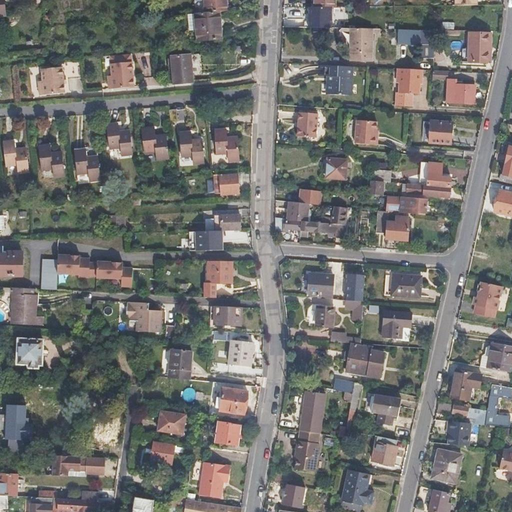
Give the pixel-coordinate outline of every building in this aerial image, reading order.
[(232,11),(231,0),(206,0),(207,1),(211,1),(212,13),(225,12),(232,11)] [(331,20),(331,8),(315,8),(308,8),(308,20),(331,20)] [(227,39),(225,12),(212,13),(185,15),(186,31),(195,30),(196,42),(227,39)] [(331,28),(331,20),(308,20),(308,29),(331,28)] [(371,61),(372,29),(350,29),(350,61),(371,61)] [(433,57),(434,30),(421,29),(421,57),(433,57)] [(486,62),(486,47),(491,47),(491,33),(469,33),(469,62),(486,62)] [(137,85),(134,53),(113,55),(114,75),(111,75),(112,88),(137,85)] [(193,83),(190,55),(171,57),(173,85),(193,83)] [(68,93),(66,74),(69,74),(72,77),(86,75),(84,58),(64,60),(65,67),(44,68),(45,81),(41,81),(43,95),(68,93)] [(350,95),(352,67),(318,65),(318,67),(325,67),(325,76),(327,76),(327,94),(350,95)] [(424,84),(424,78),(424,70),(397,69),(397,83),(400,83),(400,93),(398,93),(397,106),(414,106),(414,94),(421,94),(421,84),(424,84)] [(448,80),(448,71),(433,70),(433,80),(448,80)] [(474,104),(474,86),(454,85),(453,95),(444,94),(444,103),(474,104)] [(316,138),(317,114),(298,113),(298,138),(316,138)] [(376,136),(376,121),(356,121),(355,144),(377,145),(378,136),(376,136)] [(450,145),(451,123),(430,122),(429,143),(450,145)] [(133,154),(131,133),(121,134),(120,126),(108,127),(110,148),(121,147),(122,155),(133,154)] [(169,159),(167,138),(156,139),(155,131),(144,132),(146,153),(157,152),(158,160),(169,159)] [(240,160),(238,139),(227,139),(227,132),(215,133),(217,154),(228,153),(229,161),(240,160)] [(205,164),(203,142),(193,143),(192,135),(180,136),(183,158),(194,157),(194,165),(205,164)] [(28,170),(26,149),(16,149),(15,141),(3,143),(6,164),(17,163),(18,172),(28,170)] [(511,145),(508,145),(502,173),(511,174),(511,145)] [(65,175),(63,154),(52,155),(51,146),(39,147),(42,169),(53,168),(54,176),(65,175)] [(100,179),(98,158),(88,159),(87,151),(75,152),(78,174),(89,173),(89,181),(100,179)] [(386,159),(387,153),(359,151),(358,157),(386,159)] [(346,179),(347,160),(328,159),(327,177),(346,179)] [(451,186),(452,177),(442,176),(444,163),(429,161),(427,183),(451,186)] [(239,185),(239,174),(221,176),(223,194),(236,193),(236,185),(239,185)] [(382,194),(383,181),(370,180),(369,193),(382,194)] [(403,192),(408,192),(450,196),(451,187),(403,183),(403,192)] [(321,188),(301,186),(299,202),(309,203),(319,204),(321,188)] [(511,214),(511,192),(499,190),(494,210),(511,214)] [(426,212),(427,198),(408,197),(389,195),(388,210),(418,213),(419,212),(426,212)] [(307,221),(309,203),(299,202),(291,201),(290,219),(302,220),(307,221)] [(343,224),(345,206),(332,205),(331,223),(343,224)] [(408,240),(410,216),(396,215),(395,222),(387,221),(388,210),(378,209),(376,233),(386,233),(386,238),(408,240)] [(241,230),(241,214),(222,214),(222,216),(222,231),(241,230)] [(127,231),(126,216),(118,216),(119,231),(127,231)] [(276,231),(280,232),(290,232),(290,228),(301,228),(302,220),(290,219),(289,219),(287,218),(276,217),(276,227),(276,231)] [(344,237),(345,224),(343,224),(331,223),(325,222),(307,221),(302,220),(301,228),(300,235),(308,236),(309,229),(328,231),(328,235),(337,235),(337,237),(344,237)] [(222,250),(222,231),(197,232),(198,251),(222,250)] [(26,276),(26,252),(14,252),(14,255),(2,256),(3,276),(26,276)] [(59,254),(59,273),(80,274),(80,276),(90,277),(90,276),(98,276),(98,277),(123,278),(122,286),(133,286),(134,268),(124,267),(124,262),(98,261),(98,262),(91,262),(91,258),(81,257),(81,255),(59,254)] [(231,289),(231,262),(209,261),(209,288),(231,289)] [(331,300),(332,274),(323,274),(309,273),(308,295),(327,296),(327,299),(331,300)] [(363,302),(365,276),(353,275),(350,301),(363,302)] [(421,297),(422,276),(408,275),(407,276),(394,275),(392,295),(421,297)] [(502,286),(481,281),(477,283),(476,290),(478,293),(477,297),(475,296),(473,304),(476,305),(474,312),(494,317),(496,309),(497,309),(502,286)] [(36,316),(38,288),(10,286),(8,324),(44,327),(44,316),(36,316)] [(160,333),(160,311),(150,310),(150,303),(127,302),(127,321),(138,321),(138,331),(160,333)] [(241,326),(242,307),(217,306),(216,325),(241,326)] [(332,330),(333,308),(317,307),(316,328),(332,330)] [(409,325),(410,313),(383,311),(381,335),(399,336),(400,325),(409,325)] [(176,342),(176,325),(166,325),(165,341),(176,342)] [(213,340),(230,340),(230,331),(213,331),(213,340)] [(329,341),(344,342),(345,333),(330,331),(329,341)] [(42,365),(43,340),(18,339),(17,363),(28,364),(28,368),(38,368),(38,365),(42,365)] [(251,366),(253,343),(233,340),(230,364),(251,366)] [(480,366),(488,367),(511,372),(511,367),(511,346),(492,343),(491,346),(488,347),(485,348),(485,353),(482,356),(480,366)] [(380,379),(384,354),(372,352),(372,348),(351,344),(346,373),(372,377),(380,379)] [(190,380),(193,351),(173,349),(170,378),(190,380)] [(468,399),(471,386),(479,388),(482,375),(456,370),(451,396),(468,399)] [(354,385),(346,383),(348,378),(338,375),(334,390),(353,394),(354,385)] [(358,399),(360,385),(354,384),(354,385),(353,394),(350,410),(355,411),(358,399)] [(489,396),(487,423),(510,425),(511,415),(498,414),(500,397),(511,398),(511,385),(492,384),(491,396),(489,396)] [(245,415),(250,393),(225,388),(220,411),(245,415)] [(315,433),(321,394),(302,391),(295,430),(300,431),(315,433)] [(398,417),(401,400),(382,396),(379,412),(382,413),(381,416),(379,415),(377,422),(392,425),(394,416),(398,417)] [(483,424),(485,410),(454,405),(453,404),(438,400),(436,409),(466,414),(467,416),(474,418),(473,423),(483,424)] [(26,426),(27,408),(8,407),(6,433),(17,434),(17,442),(26,442),(27,440),(33,440),(34,426),(26,426)] [(183,433),(185,415),(161,411),(159,430),(183,433)] [(471,423),(448,420),(447,429),(449,429),(447,443),(468,445),(471,423)] [(242,436),(243,427),(219,423),(216,442),(237,446),(239,435),(242,436)] [(314,471),(314,466),(317,443),(316,442),(317,433),(315,433),(300,431),(299,441),(297,440),(295,457),(297,458),(296,468),(314,471)] [(394,466),(398,447),(396,447),(398,441),(378,437),(373,461),(394,466)] [(172,464),(174,444),(154,442),(151,461),(172,464)] [(351,464),(355,446),(348,444),(343,462),(351,464)] [(455,482),(461,454),(437,449),(431,477),(455,482)] [(511,453),(502,451),(498,468),(511,471),(510,481),(511,481),(511,453)] [(104,474),(104,459),(88,458),(87,457),(54,455),(52,475),(86,477),(86,473),(104,474)] [(228,478),(230,467),(204,464),(199,496),(221,499),(224,477),(228,478)] [(17,495),(19,473),(0,472),(0,494),(9,495),(17,495)] [(370,491),(372,485),(373,486),(375,477),(353,472),(347,502),(368,507),(369,505),(376,506),(379,493),(370,491)] [(164,487),(165,480),(152,478),(151,485),(164,487)] [(449,511),(451,503),(448,501),(449,493),(433,490),(428,510),(435,511),(449,511)] [(0,507),(9,508),(9,495),(0,494),(0,507)] [(51,511),(52,497),(31,496),(30,511),(51,511)] [(151,511),(153,500),(135,497),(132,511),(151,511)] [(94,511),(95,501),(54,498),(53,506),(54,506),(71,507),(71,510),(80,510),(79,511),(94,511)] [(241,511),(242,508),(186,500),(185,504),(185,510),(184,511),(241,511)] [(185,510),(185,504),(171,501),(170,508),(185,510)]
